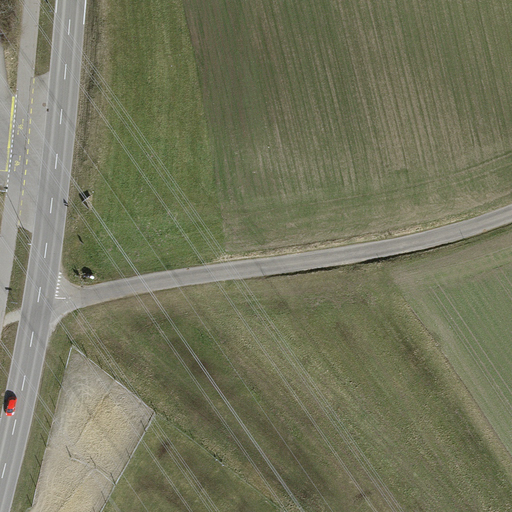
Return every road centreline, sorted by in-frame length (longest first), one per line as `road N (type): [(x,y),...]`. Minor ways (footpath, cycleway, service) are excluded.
road 1 (unclassified): [(41,311),(133,285),(370,250),(511,211)]
road 2 (secondary): [(41,311),(74,0)]
road 3 (secondary): [(0,511),(41,311)]
